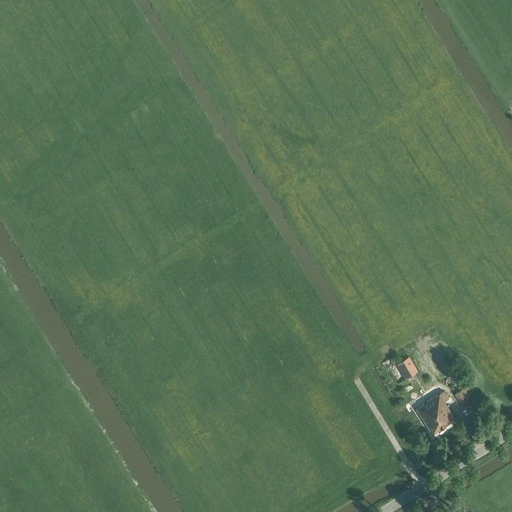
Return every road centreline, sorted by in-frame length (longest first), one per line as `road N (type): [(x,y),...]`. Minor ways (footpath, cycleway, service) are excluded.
road 1 (unclassified): [(383,511),(511,430)]
road 2 (track): [(355,378),(422,487)]
